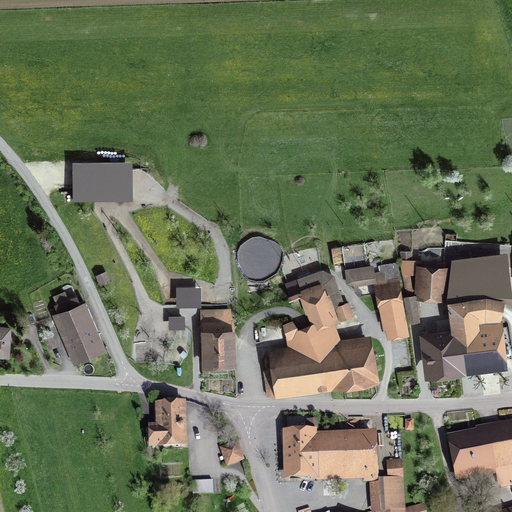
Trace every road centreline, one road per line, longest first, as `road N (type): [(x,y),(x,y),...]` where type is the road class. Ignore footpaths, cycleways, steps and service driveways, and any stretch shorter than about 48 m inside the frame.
road 1 (unclassified): [(132,384),(77,259),(0,143)]
road 2 (tertiary): [(511,400),(248,407)]
road 3 (unknown): [(343,285),(387,335),(389,366),(371,405)]
road 4 (tertiary): [(132,384),(0,380)]
